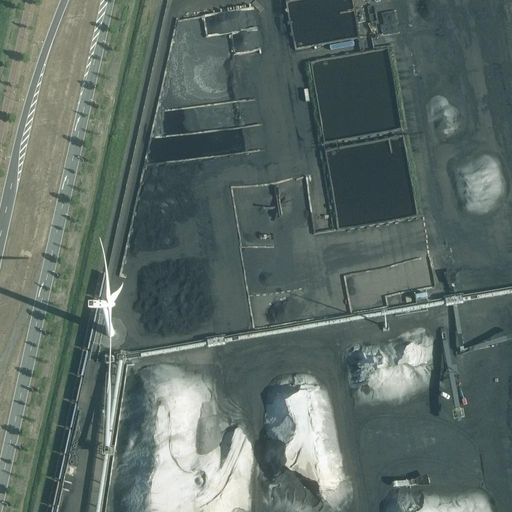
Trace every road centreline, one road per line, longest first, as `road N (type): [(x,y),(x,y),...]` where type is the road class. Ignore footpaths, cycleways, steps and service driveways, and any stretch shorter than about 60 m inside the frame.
road 1 (primary): [(0,490),(110,0)]
road 2 (primary): [(64,0),(31,91),(0,230)]
